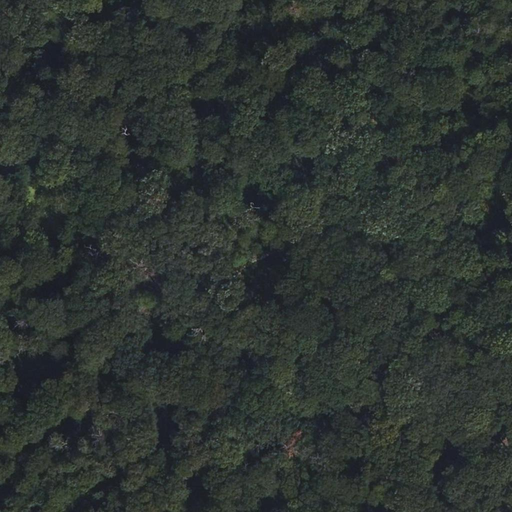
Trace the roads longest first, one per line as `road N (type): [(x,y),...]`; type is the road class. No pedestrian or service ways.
road 1 (track): [(511,96),(115,342),(0,502)]
road 2 (track): [(0,407),(115,342),(167,264),(192,147),(159,0)]
road 3 (unknown): [(511,78),(411,0)]
